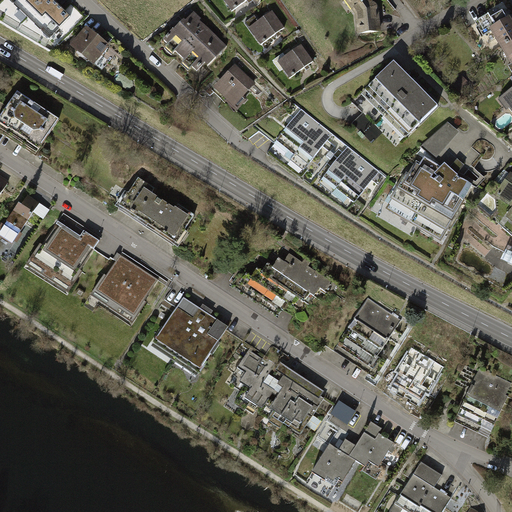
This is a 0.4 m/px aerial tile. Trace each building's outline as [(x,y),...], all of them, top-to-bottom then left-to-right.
[(54,0),(4,0),(0,4),(0,20),(51,51),(85,18),(72,4),(65,11),(54,0)] [(222,0),(230,11),(245,0),(222,0)] [(378,12),(369,0),(346,0),(343,3),(354,19),(355,39),(379,36),(378,12)] [(483,35),(490,31),(488,28),(506,17),(501,10),(490,17),(487,13),(474,20),(483,35)] [(186,22),(185,21),(182,24),(165,41),(169,45),(165,50),(173,57),(177,53),(185,61),(182,64),(190,71),(193,68),(199,73),(206,65),(209,67),(227,48),(201,23),(203,21),(195,13),(186,22)] [(284,30),(273,14),(250,29),(260,45),(284,30)] [(490,31),(510,64),(511,62),(511,18),(510,15),(506,17),(488,28),(490,31)] [(110,44),(86,25),(70,44),(94,63),(110,44)] [(313,63),(301,46),(279,63),(290,79),(313,63)] [(439,104),(393,60),(359,94),(405,138),(439,104)] [(256,83),(236,64),(214,87),(226,99),(225,100),(236,111),(248,100),(244,96),(256,83)] [(473,86),(464,77),(455,86),(464,95),(473,86)] [(511,86),(497,98),(505,108),(508,106),(511,111),(511,86)] [(58,118),(16,91),(0,114),(0,129),(35,153),(58,118)] [(333,134),(301,109),(270,150),(301,175),(333,134)] [(448,122),(420,146),(435,159),(459,131),(448,122)] [(380,171),(349,147),(319,184),(350,209),(380,171)] [(397,182),(377,217),(412,236),(418,227),(441,241),(473,184),(457,175),(458,174),(457,173),(459,171),(476,181),(478,178),(458,159),(450,167),(444,162),(441,167),(425,156),(420,163),(416,160),(409,172),(406,171),(399,183),(397,182)] [(511,172),(510,171),(494,194),(511,207),(511,208),(506,216),(511,220),(511,172)] [(0,197),(9,184),(0,177),(0,197)] [(118,205),(171,243),(190,217),(136,179),(118,205)] [(41,205),(26,195),(0,233),(0,238),(13,247),(41,205)] [(80,236),(56,221),(27,265),(70,291),(101,241),(83,231),(80,236)] [(511,244),(509,243),(501,259),(511,264),(511,244)] [(158,280),(117,252),(89,297),(132,323),(158,280)] [(332,282),(290,256),(285,264),(279,261),(268,280),(261,276),(257,283),(251,280),(248,285),(243,282),(236,293),(268,312),(273,304),(278,307),(284,298),(291,302),(296,294),(303,298),(307,292),(314,296),(319,287),(327,292),(332,282)] [(152,342),(195,372),(225,328),(182,299),(152,342)] [(402,321),(369,300),(341,343),(374,364),(402,321)] [(324,393),(251,346),(227,384),(300,430),(324,393)] [(444,368),(412,349),(388,389),(421,408),(444,368)] [(511,390),(511,381),(481,367),(456,422),(490,438),(511,390)] [(349,423),(358,408),(341,398),(332,412),(349,423)] [(396,441),(370,426),(357,447),(346,441),(341,450),(329,443),(311,473),(339,490),(357,460),(377,472),(396,441)] [(442,476),(422,463),(391,511),(444,511),(453,499),(435,488),(442,476)]
